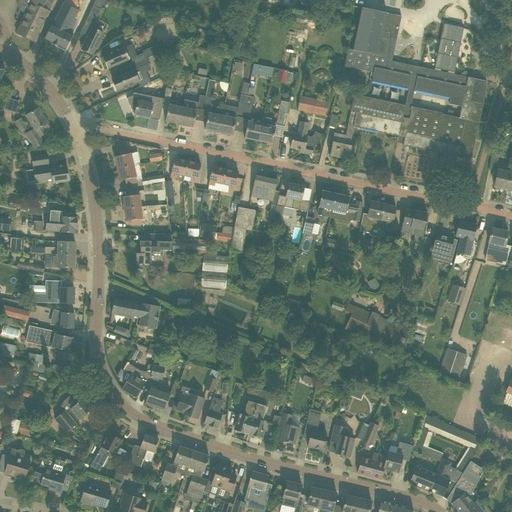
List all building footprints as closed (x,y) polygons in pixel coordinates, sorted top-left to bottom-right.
[(16,33),(35,42),(53,1),(49,0),(31,0),(26,11),(16,33)] [(21,9),(26,11),(31,0),(49,0),(53,1),(53,0),(20,0),(19,4),(21,9)] [(93,26),(101,9),(104,8),(107,4),(108,0),(96,0),(94,5),(85,22),(93,26)] [(64,51),(73,34),(68,32),(78,11),(63,4),(53,24),(52,24),(44,41),(64,51)] [(404,137),(403,146),(471,160),(486,85),(486,82),(486,81),(480,80),(483,67),(457,61),(454,73),(450,72),(450,74),(437,71),(438,69),(434,69),(437,57),(416,53),(413,66),(386,60),(390,40),(396,41),(398,32),(401,16),(362,8),(353,50),(348,49),(344,67),(373,73),(372,82),(408,89),(404,105),(354,95),(348,126),(354,127),(404,137)] [(437,57),(434,69),(438,69),(450,72),(454,73),(457,61),(463,28),(444,24),(440,41),(437,57)] [(85,51),(92,55),(95,49),(97,50),(102,41),(100,40),(103,33),(92,28),(82,47),(86,49),(85,51)] [(108,64),(109,68),(129,59),(128,57),(136,54),(132,45),(124,48),(121,49),(120,47),(107,53),(108,55),(102,57),(105,65),(108,64)] [(163,52),(162,51),(160,45),(142,52),(143,54),(131,59),(133,65),(146,60),(163,52)] [(148,65),(146,60),(133,65),(136,70),(148,65)] [(260,73),(262,63),(254,62),(252,72),(260,73)] [(291,83),(294,72),(279,69),(276,80),(291,83)] [(114,84),(117,91),(139,82),(134,70),(114,79),(116,83),(114,84)] [(209,80),(206,95),(212,96),(215,81),(209,80)] [(165,122),(179,125),(183,108),(182,108),(176,106),(177,101),(170,99),(172,90),(165,88),(162,102),(169,103),(165,122)] [(289,97),(290,93),(289,91),(287,89),(284,90),(282,92),(281,95),(283,97),(286,98),(289,97)] [(137,94),(126,98),(135,119),(136,118),(135,116),(149,118),(152,104),(138,101),(139,98),(137,94)] [(197,109),(202,110),(205,96),(199,95),(197,104),(192,103),(192,101),(184,99),(182,108),(183,108),(179,125),(193,127),(197,109)] [(242,118),(247,96),(241,95),(238,109),(224,106),(224,108),(219,133),(232,136),(236,117),(242,118)] [(212,98),(205,96),(202,110),(209,111),(212,98)] [(248,119),(253,97),(247,96),(242,118),(248,119)] [(328,102),(300,96),(297,111),(325,117),(328,102)] [(284,114),(287,114),(289,103),(281,101),(276,125),(282,126),(284,114)] [(15,113),(16,107),(6,104),(5,110),(15,113)] [(219,133),(224,108),(217,106),(215,108),(214,114),(208,113),(205,130),(219,133)] [(35,149),(44,143),(40,137),(46,133),(49,131),(49,127),(47,124),(38,108),(26,116),(34,129),(26,134),(35,149)] [(328,126),(334,128),(337,116),(330,114),(328,126)] [(263,117),(262,124),(258,141),(272,144),(275,127),(269,126),(271,119),(263,117)] [(26,128),(21,119),(15,123),(21,131),(26,128)] [(244,138),(258,141),(262,124),(248,121),(244,138)] [(293,134),(290,148),(304,151),(303,154),(311,155),(313,145),(316,146),(321,135),(315,132),(312,138),(306,136),(309,123),(300,122),(297,135),(293,134)] [(350,145),(354,127),(348,126),(346,135),(334,133),(329,156),(349,160),(352,146),(350,145)] [(133,166),(139,164),(140,164),(138,152),(130,154),(129,149),(119,152),(120,156),(115,157),(118,169),(133,166)] [(499,153),(492,152),(489,168),(495,170),(499,153)] [(162,160),(161,153),(149,155),(150,162),(162,160)] [(63,168),(63,165),(49,168),(48,164),(49,164),(47,156),(31,158),(32,166),(33,166),(34,170),(27,171),(29,182),(52,179),(52,183),(69,181),(67,167),(63,168)] [(170,177),(175,178),(175,180),(183,182),(184,175),(187,162),(174,159),(170,177)] [(184,175),(191,177),(190,181),(196,183),(200,164),(187,162),(184,175)] [(125,180),(126,184),(137,181),(136,181),(142,179),(139,164),(133,166),(118,169),(120,181),(125,180)] [(225,170),(212,167),(208,185),(214,187),(215,182),(222,184),(225,170)] [(238,173),(225,170),(222,184),(229,185),(228,190),(234,191),(238,173)] [(498,170),(494,187),(507,190),(511,173),(498,170)] [(163,175),(142,179),(143,185),(164,182),(163,175)] [(279,192),(275,191),(277,181),(255,176),(251,196),(272,201),(270,210),(267,212),(266,215),(268,218),(273,219),(276,206),(278,195),(279,192)] [(172,181),(164,182),(166,198),(173,197),(172,181)] [(301,200),(304,187),(289,184),(286,197),(278,195),(276,206),(307,212),(309,202),(301,200)] [(123,197),(125,209),(139,207),(139,199),(138,191),(127,192),(128,196),(123,197)] [(332,210),(336,194),(322,191),(319,207),(319,208),(318,215),(324,216),(325,209),(332,210)] [(14,208),(17,196),(10,194),(8,207),(14,208)] [(350,197),(336,194),(332,210),(354,215),(353,220),(359,222),(362,205),(356,203),(355,207),(348,205),(350,197)] [(371,229),(382,231),(384,221),(381,220),(384,205),(384,204),(370,202),(366,221),(361,220),(359,231),(370,233),(371,229)] [(393,223),(396,208),(395,207),(394,206),(391,205),(389,206),(384,205),(381,220),(384,221),(382,231),(388,233),(390,222),(393,223)] [(141,223),(139,207),(125,209),(126,221),(131,221),(131,225),(141,223)] [(251,231),(255,211),(238,207),(235,221),(235,226),(234,228),(233,235),(231,244),(230,250),(241,252),(245,229),(251,231)] [(400,232),(403,232),(402,234),(410,236),(411,234),(422,237),(427,214),(414,211),(405,210),(400,232)] [(62,212),(50,211),(49,224),(45,224),(45,231),(75,233),(77,218),(61,217),(62,212)] [(311,235),(314,221),(315,219),(306,217),(303,233),(311,235)] [(34,220),(33,230),(42,231),(43,221),(34,220)] [(459,221),(455,236),(455,237),(460,238),(456,253),(469,256),(477,225),(459,221)] [(213,241),(215,232),(216,226),(206,224),(205,230),(203,230),(201,239),(213,241)] [(488,244),(486,252),(502,256),(504,246),(505,246),(508,232),(492,228),(488,244)] [(199,230),(188,229),(188,237),(199,238),(199,230)] [(213,241),(231,244),(233,235),(222,233),(218,232),(218,233),(215,232),(213,241)] [(395,234),(388,233),(385,245),(392,247),(395,234)] [(172,251),(172,242),(164,241),(165,234),(144,234),(144,241),(140,241),(139,247),(140,247),(140,253),(135,253),(135,254),(136,254),(135,267),(136,267),(136,265),(142,265),(142,267),(150,267),(150,271),(163,271),(163,251),(172,251)] [(453,239),(437,235),(432,251),(448,256),(449,251),(456,253),(460,238),(455,237),(455,236),(453,236),(453,239)] [(11,237),(10,248),(20,249),(22,238),(11,237)] [(335,248),(337,240),(326,238),(324,245),(335,248)] [(75,255),(75,242),(58,242),(58,248),(45,247),(45,254),(75,255)] [(74,268),(75,255),(45,254),(44,261),(51,261),(51,268),(74,268)] [(226,288),(227,255),(202,255),(201,287),(226,288)] [(43,272),(44,267),(44,265),(32,263),(31,270),(43,272)] [(43,272),(31,270),(30,270),(29,276),(42,278),(43,272)] [(235,286),(243,289),(246,283),(238,280),(235,286)] [(73,304),(73,302),(75,302),(75,297),(74,297),(74,288),(61,288),(61,281),(47,281),(47,303),(61,303),(61,304),(73,304)] [(452,284),(447,302),(460,306),(466,288),(452,284)] [(273,304),(283,306),(284,298),(274,296),(273,304)] [(137,319),(136,325),(156,329),(160,307),(115,298),(112,314),(137,319)] [(409,330),(355,306),(351,316),(345,329),(403,354),(409,330)] [(416,306),(414,312),(423,314),(424,308),(416,306)] [(29,313),(12,308),(10,317),(27,321),(29,313)] [(50,325),(53,325),(60,327),(61,329),(73,329),(74,314),(61,313),(61,311),(53,310),(50,325)] [(417,325),(418,331),(426,329),(424,323),(417,325)] [(69,352),(72,338),(56,334),(56,332),(30,326),(26,342),(69,352)] [(130,330),(124,328),(121,335),(128,337),(130,330)] [(323,341),(316,360),(331,365),(338,347),(323,341)] [(0,355),(15,357),(16,344),(0,342),(0,355)] [(446,348),(438,372),(457,378),(465,355),(446,348)] [(145,384),(149,386),(151,373),(141,371),(128,363),(123,371),(130,375),(122,389),(137,398),(145,384)] [(164,410),(169,395),(170,393),(156,388),(158,378),(163,379),(165,368),(153,365),(151,373),(149,386),(151,387),(145,403),(164,410)] [(209,376),(216,379),(219,372),(211,369),(209,376)] [(217,380),(208,378),(204,390),(213,393),(217,380)] [(511,382),(510,381),(505,393),(506,393),(502,403),(511,407),(511,382)] [(230,384),(229,383),(222,383),(222,394),(229,394),(230,384)] [(349,383),(346,392),(353,395),(356,386),(349,383)] [(31,392),(24,390),(22,396),(30,398),(31,392)] [(241,432),(248,434),(260,393),(260,392),(251,390),(245,410),(247,411),(245,416),(240,414),(236,426),(234,431),(241,433),(241,432)] [(263,415),(268,401),(271,393),(261,390),(260,392),(260,393),(248,434),(255,436),(255,437),(261,439),(262,434),(261,433),(265,422),(259,420),(261,415),(263,415)] [(204,399),(190,394),(189,396),(182,394),(176,410),(187,414),(187,415),(197,419),(204,399)] [(204,423),(208,425),(217,428),(222,413),(219,412),(223,401),(212,397),(204,423)] [(93,409),(84,398),(66,412),(65,411),(54,419),(65,433),(76,424),(74,422),(78,419),(79,420),(93,409)] [(307,447),(322,450),(326,433),(316,431),(321,412),(309,409),(303,437),(309,439),(307,447)] [(282,413),(275,442),(283,444),(283,442),(295,445),(299,427),(290,425),(292,415),(282,413)] [(278,426),(280,417),(274,415),(272,424),(278,426)] [(480,438),(425,415),(413,450),(439,461),(442,455),(422,447),(428,432),(423,430),(423,428),(475,450),(480,438)] [(19,420),(12,419),(9,432),(27,436),(30,427),(18,424),(19,420)] [(357,437),(363,440),(369,425),(363,422),(357,437)] [(370,445),(378,426),(370,422),(369,425),(363,440),(362,442),(370,445)] [(335,453),(350,457),(354,439),(345,437),(347,428),(334,425),(330,442),(337,443),(335,453)] [(104,443),(102,442),(99,447),(100,448),(93,462),(92,461),(89,466),(96,470),(96,469),(100,471),(108,455),(106,454),(108,451),(113,454),(121,440),(120,439),(120,437),(116,435),(115,436),(109,433),(104,443)] [(151,461),(158,439),(144,434),(140,447),(134,445),(128,463),(140,467),(143,459),(151,461)] [(384,469),(398,472),(402,460),(408,461),(414,446),(399,442),(396,454),(388,452),(387,456),(385,463),(384,469)] [(172,482),(175,472),(185,475),(188,467),(193,451),(179,446),(173,463),(174,463),(173,466),(166,464),(161,478),(172,482)] [(30,461),(23,459),(25,452),(24,449),(21,448),(18,449),(12,447),(4,473),(16,477),(17,474),(25,477),(30,461)] [(209,456),(193,451),(188,467),(185,475),(185,476),(191,478),(186,493),(194,496),(192,502),(200,505),(204,491),(203,491),(207,480),(200,478),(203,471),(203,472),(209,456)] [(511,456),(511,454),(505,451),(503,455),(511,459),(511,456)] [(381,480),(384,469),(385,463),(387,456),(373,453),(371,460),(361,457),(357,473),(381,480)] [(66,475),(60,473),(64,461),(56,459),(53,470),(45,468),(45,469),(36,466),(33,476),(42,479),(40,484),(52,488),(52,491),(60,493),(66,475)] [(451,504),(458,511),(463,511),(473,504),(466,495),(468,494),(470,495),(482,472),(483,469),(470,461),(462,473),(452,489),(462,495),(451,504)] [(446,499),(452,489),(462,473),(456,469),(450,480),(443,477),(449,465),(441,462),(436,474),(416,466),(409,483),(443,497),(446,499)] [(231,493),(236,476),(230,474),(231,470),(218,466),(211,486),(219,488),(217,496),(229,499),(231,492),(231,493)] [(263,497),(268,476),(252,471),(248,486),(258,488),(256,495),(263,497)] [(113,480),(121,483),(124,475),(116,473),(113,480)] [(490,477),(482,493),(488,496),(496,480),(490,477)] [(119,490),(121,483),(113,480),(111,487),(119,490)] [(293,511),(300,511),(304,496),(299,495),(301,485),(287,482),(282,505),(295,508),(293,511)] [(86,484),(81,501),(94,505),(95,504),(106,507),(111,491),(86,484)] [(318,511),(324,490),(311,487),(309,497),(304,496),(300,511),(318,511)] [(336,493),(324,490),(318,511),(336,511),(338,506),(334,505),(336,493)] [(124,494),(121,504),(122,504),(119,511),(143,511),(147,503),(139,500),(140,499),(124,494)] [(338,506),(336,511),(355,511),(359,498),(346,495),(343,507),(338,506)] [(369,511),(371,501),(359,498),(355,511),(369,511)] [(483,511),(484,511),(480,507),(482,504),(477,499),(473,504),(463,511),(483,511)] [(235,500),(233,505),(231,511),(241,511),(245,503),(235,500)] [(390,511),(392,504),(381,501),(377,511),(390,511)] [(231,511),(233,505),(224,502),(221,511),(231,511)]
